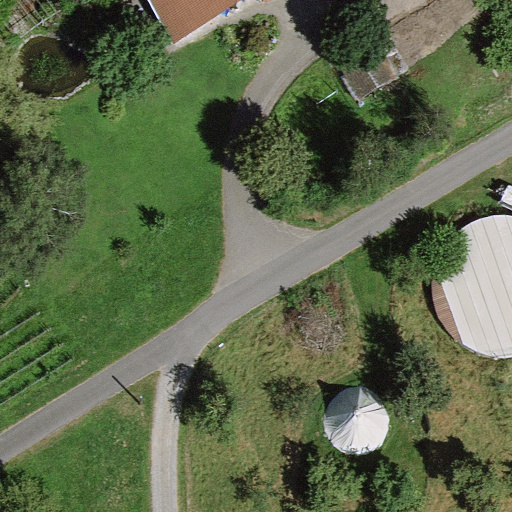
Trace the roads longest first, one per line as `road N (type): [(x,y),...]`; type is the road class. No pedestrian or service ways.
road 1 (unclassified): [(511,136),(188,322)]
road 2 (track): [(0,440),(188,322)]
road 3 (track): [(188,322),(152,449),(157,511)]
